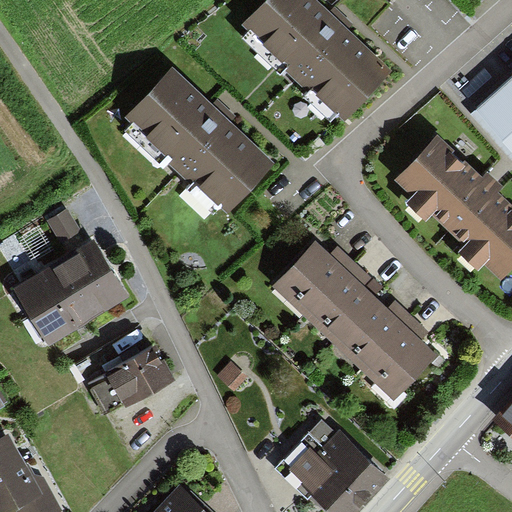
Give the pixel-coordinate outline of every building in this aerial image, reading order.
[(321,0),(261,0),(247,15),(343,106),(386,62),(345,23),(321,0)] [(128,108),(228,204),(273,157),(229,114),(173,61),(128,108)] [(511,79),(475,113),(511,155),(511,79)] [(437,126),(396,171),(412,186),(407,191),(427,210),(432,204),(466,236),(460,243),(479,260),(483,256),(501,272),(511,260),(511,197),(497,184),(502,178),(488,165),(483,169),(437,126)] [(65,205),(46,217),(63,243),(82,231),(65,205)] [(94,233),(13,281),(48,339),(128,292),(111,262),(94,233)] [(276,280),(393,392),(434,349),(419,335),(391,309),(362,281),(334,254),(317,237),(276,280)] [(111,374),(91,385),(106,411),(173,373),(161,352),(153,339),(107,366),(111,374)] [(230,359),(218,372),(233,387),(246,374),(230,359)] [(511,388),(492,411),(511,429),(511,388)] [(335,430),(320,416),(275,465),(308,496),(315,488),(341,511),(349,511),(388,469),(340,425),(335,430)] [(32,469),(10,429),(0,434),(0,507),(13,500),(19,511),(50,511),(60,507),(43,476),(37,479),(32,469)] [(179,481),(149,511),(212,511),(193,493),(179,481)]
